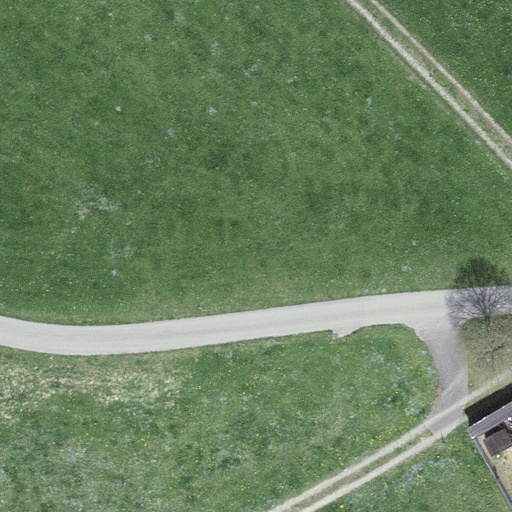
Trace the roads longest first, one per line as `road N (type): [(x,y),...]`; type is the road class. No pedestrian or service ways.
road 1 (track): [(0,330),(97,340),(511,299)]
road 2 (track): [(282,511),(511,378)]
road 3 (track): [(363,0),(511,152)]
